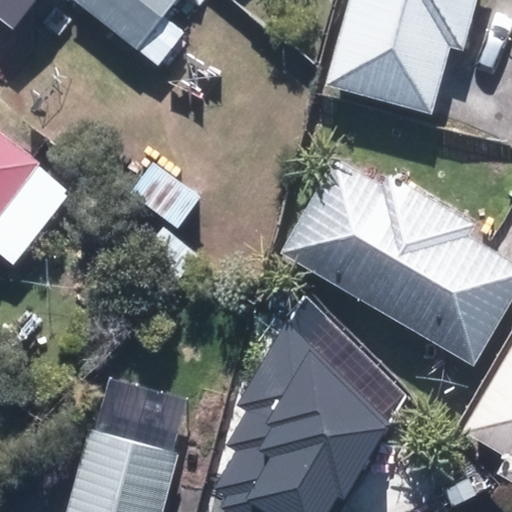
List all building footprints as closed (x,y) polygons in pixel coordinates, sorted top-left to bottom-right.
[(0,0),(0,28),(2,30),(25,0),(0,0)] [(170,0),(68,0),(131,50),(170,0)] [(454,0),(340,0),(317,86),(423,115),(454,0)] [(0,205),(32,165),(0,140),(0,205)] [(511,266),(328,158),(271,254),(465,368),(511,288),(511,266)] [(156,164),(126,195),(163,229),(144,249),(184,288),(203,268),(173,240),(217,194),(186,164),(172,179),(156,164)] [(330,501),(377,420),(281,325),(231,407),(240,412),(220,445),(230,451),(208,488),(222,496),(214,510),(218,511),(313,511),(323,497),(330,501)] [(511,330),(454,431),(497,456),(485,475),(511,490),(511,330)] [(153,511),(169,453),(89,433),(68,511),(153,511)]
